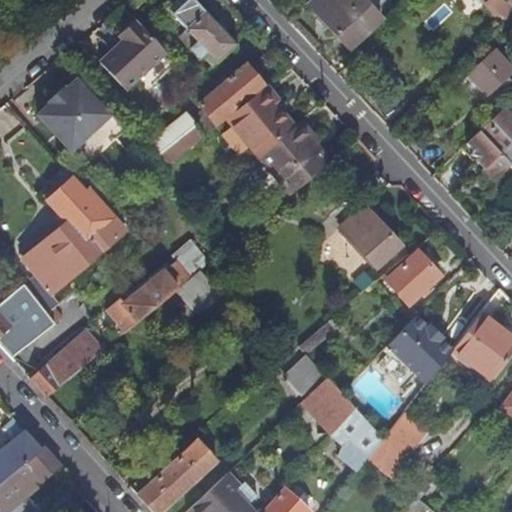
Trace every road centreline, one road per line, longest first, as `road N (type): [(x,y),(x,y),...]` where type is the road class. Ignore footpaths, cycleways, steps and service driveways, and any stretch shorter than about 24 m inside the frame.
road 1 (residential): [(248,0),(511,282)]
road 2 (residential): [(0,371),(130,511)]
road 3 (residential): [(0,86),(107,0)]
